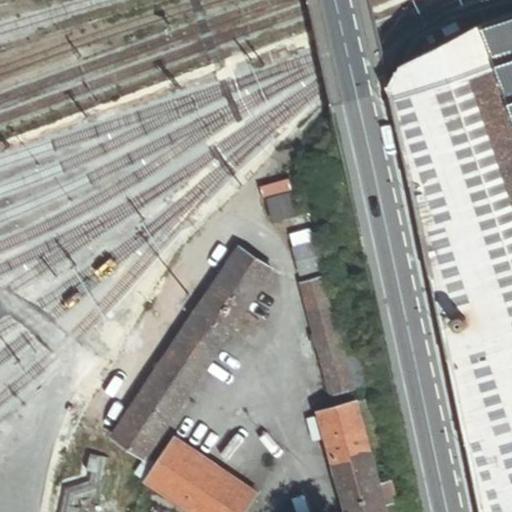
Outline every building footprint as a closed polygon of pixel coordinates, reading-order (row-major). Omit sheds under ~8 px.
[(511,0),(510,0),(475,10),(482,32),(511,22),(511,0)] [(482,32),(475,10),(459,14),(418,42),(401,66),(484,39),(482,32)] [(511,22),(482,32),(484,39),(511,29),(511,22)] [(511,511),(511,29),(484,39),(401,66),(390,81),(484,511),(511,511)] [(275,219),(297,212),(290,190),(268,197),(275,219)] [(297,244),(322,237),(318,223),(293,230),(297,244)] [(329,263),(322,237),(297,244),(304,270),(329,263)] [(147,452),(154,442),(274,267),(243,245),(114,433),(146,455),(147,452)] [(314,309),(335,304),(327,276),(306,281),(314,309)] [(341,327),(335,304),(314,309),(337,391),(358,386),(341,327)] [(357,322),(341,327),(358,386),(374,381),(357,322)] [(377,395),(360,400),(374,451),(391,447),(377,395)] [(374,451),(360,400),(324,409),(326,416),(331,436),(351,506),(387,496),(383,484),(374,451)] [(331,436),(326,416),(309,421),(315,441),(331,436)] [(167,451),(154,442),(147,452),(149,454),(160,461),(148,479),(196,511),(243,511),(258,492),(177,436),(167,451)] [(109,457),(90,452),(87,468),(91,469),(88,478),(63,487),(57,511),(77,511),(78,507),(75,505),(77,498),(100,489),(109,457)] [(137,471),(148,479),(160,461),(149,454),(137,471)] [(395,480),(383,484),(387,496),(398,493),(395,480)] [(403,511),(398,493),(387,496),(391,511),(403,511)] [(391,511),(387,496),(351,506),(352,511),(391,511)]
